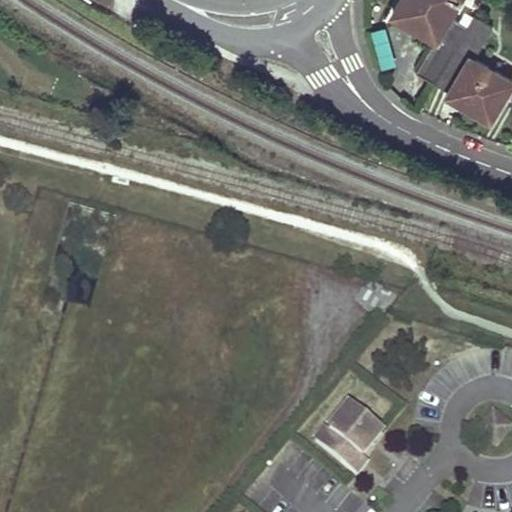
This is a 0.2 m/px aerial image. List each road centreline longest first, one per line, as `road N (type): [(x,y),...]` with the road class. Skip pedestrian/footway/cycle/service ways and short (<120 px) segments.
road 1 (residential): [(309,4),(336,67),(363,103),(414,136),(511,173)]
road 2 (unclassified): [(172,0),(245,22),(309,4)]
